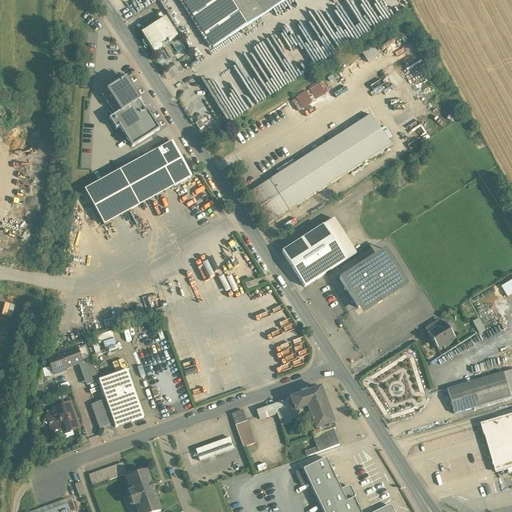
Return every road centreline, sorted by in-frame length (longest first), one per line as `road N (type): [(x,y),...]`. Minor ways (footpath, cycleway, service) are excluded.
road 1 (tertiary): [(336,366),(100,0)]
road 2 (residential): [(336,366),(78,460),(50,483)]
road 3 (tertiary): [(430,511),(336,366)]
